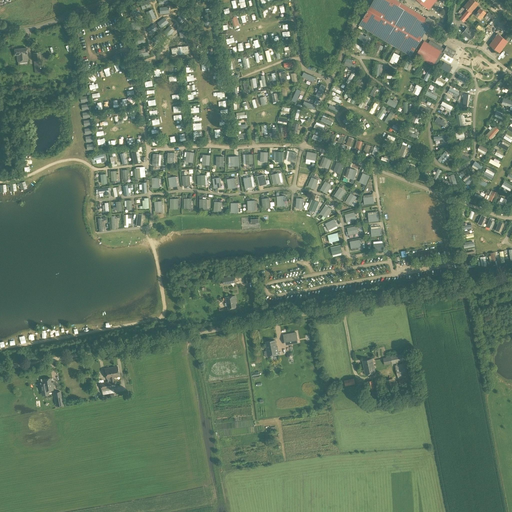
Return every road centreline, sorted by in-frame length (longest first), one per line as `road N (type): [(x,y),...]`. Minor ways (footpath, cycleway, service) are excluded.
road 1 (unclassified): [(30,364),(511,279)]
road 2 (unclassified): [(121,0),(37,31),(0,33)]
